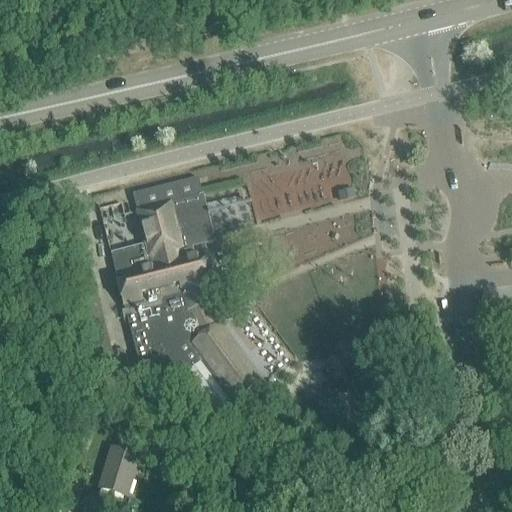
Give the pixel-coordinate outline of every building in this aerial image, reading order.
[(217,327),(216,329),(206,310),(213,308),(206,287),(208,287),(200,255),(199,255),(196,246),(211,242),(194,181),(129,198),(143,249),(108,259),(114,280),(113,280),(121,310),(122,310),(138,369),(155,364),(173,386),(207,429),(263,385),(217,327)] [(88,276),(75,279),(102,379),(127,372),(122,353),(110,356),(88,276)] [(361,351),(339,356),(342,370),(364,365),(361,351)] [(88,416),(112,412),(111,403),(87,407),(88,416)] [(98,490),(127,500),(134,477),(136,478),(142,460),(111,450),(98,490)] [(62,501),(71,503),(75,489),(66,486),(62,501)]
